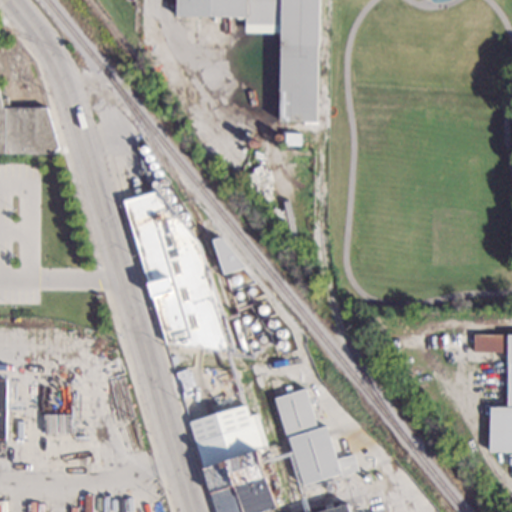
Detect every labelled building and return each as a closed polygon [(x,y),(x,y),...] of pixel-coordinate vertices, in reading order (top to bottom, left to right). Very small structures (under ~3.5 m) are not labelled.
[(317,0),(317,121),(280,121),(280,25),(244,25),(244,17),(177,17),(177,0),(317,0)] [(0,98),(6,97),(10,107),(47,108),(59,147),(52,154),(0,153),(0,98)] [(301,145),(285,145),(285,133),(301,133),(301,145)] [(199,243),(236,352),(166,344),(122,201),(156,191),(199,243)] [(212,240),(225,274),(240,269),(227,234),(212,240)] [(218,267),(215,243),(204,245),(207,268),(218,267)] [(511,453),(488,453),(489,406),(506,407),(507,362),(506,362),(506,354),(473,353),(474,334),(511,334),(511,453)] [(317,427),(326,424),(336,458),(353,452),(359,472),(303,489),(288,438),(286,439),(273,397),(305,387),(317,427)] [(278,480),(270,482),(278,509),(266,511),(215,511),(195,440),(249,425),(247,415),(259,411),(278,480)]
